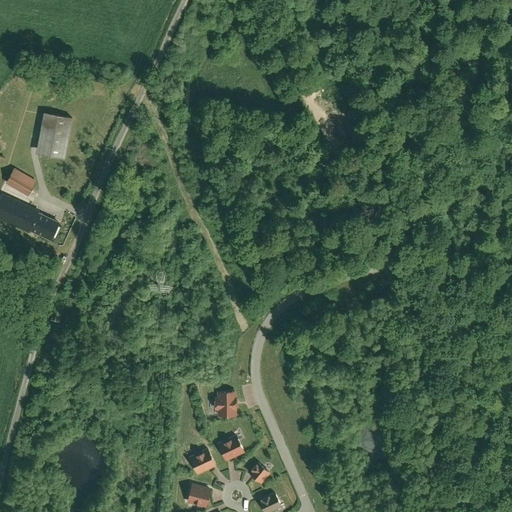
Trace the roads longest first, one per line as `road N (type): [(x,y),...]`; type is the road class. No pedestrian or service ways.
road 1 (track): [(184,0),(47,304),(0,474)]
road 2 (residential): [(307,509),(261,390),(263,326),(284,300),(394,257),(511,261)]
road 3 (track): [(394,257),(256,0)]
road 4 (track): [(394,257),(423,413),(431,511)]
